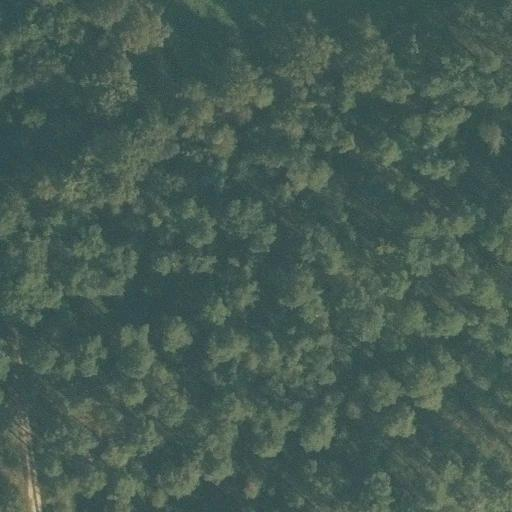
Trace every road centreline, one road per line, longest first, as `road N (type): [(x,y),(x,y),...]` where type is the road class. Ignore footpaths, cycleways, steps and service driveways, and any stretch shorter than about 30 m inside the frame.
road 1 (track): [(178,130),(462,0)]
road 2 (track): [(36,511),(0,264)]
road 3 (track): [(0,206),(178,130)]
